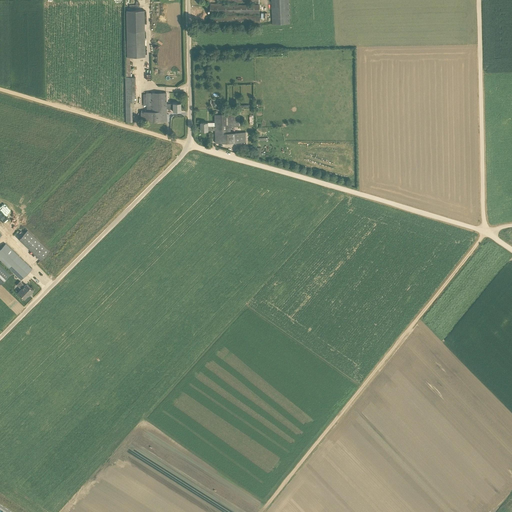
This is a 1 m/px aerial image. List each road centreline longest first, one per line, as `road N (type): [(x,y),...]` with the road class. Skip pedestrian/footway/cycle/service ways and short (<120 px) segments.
road 1 (track): [(485,232),(0,89)]
road 2 (unclassified): [(0,337),(190,144),(188,0)]
road 3 (track): [(485,232),(260,511)]
road 4 (track): [(485,232),(479,0)]
